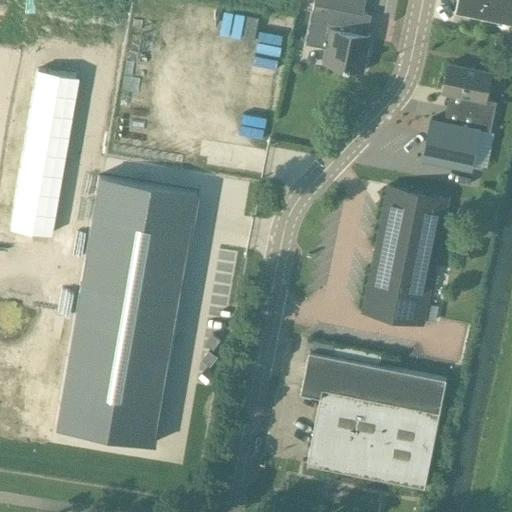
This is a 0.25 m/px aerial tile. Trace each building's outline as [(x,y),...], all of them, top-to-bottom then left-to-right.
[(363,71),(371,35),(363,34),(367,13),(363,12),(365,0),(314,0),(306,43),(326,47),(323,63),(363,71)] [(511,23),(511,0),(457,0),(455,12),(511,23)] [(443,92),(450,93),(445,121),(480,128),(490,130),(496,102),(486,100),(492,72),(449,63),(443,92)] [(471,169),(480,128),(445,121),(431,118),(423,159),(471,169)] [(98,176),(55,426),(153,443),(196,192),(98,176)] [(389,186),(363,311),(422,323),(423,322),(428,295),(447,197),(389,186)] [(425,487),(445,385),(446,378),(309,350),(301,392),(321,396),(307,464),(425,487)]
